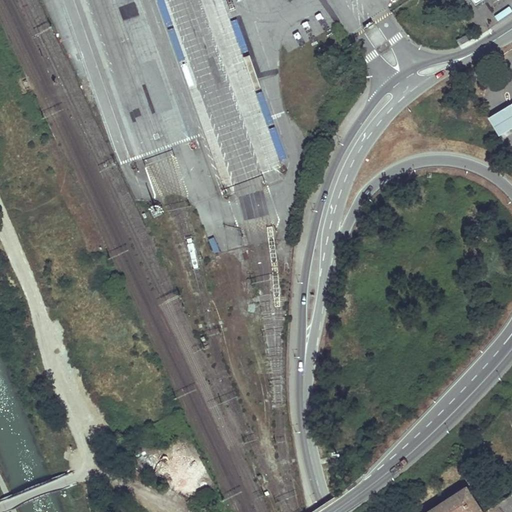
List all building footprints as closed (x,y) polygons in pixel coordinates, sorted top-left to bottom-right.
[(470,0),(475,8),(488,0),(470,0)] [(467,35),(458,40),(460,45),(470,40),(467,35)] [(511,104),(489,119),(500,138),(511,130),(511,104)] [(180,440),(170,443),(173,454),(184,450),(180,440)] [(191,451),(171,461),(180,481),(201,471),(191,451)] [(500,511),(496,506),(486,511),(482,511),(466,488),(429,511),(500,511)] [(511,511),(511,495),(498,504),(503,511),(511,511)]
